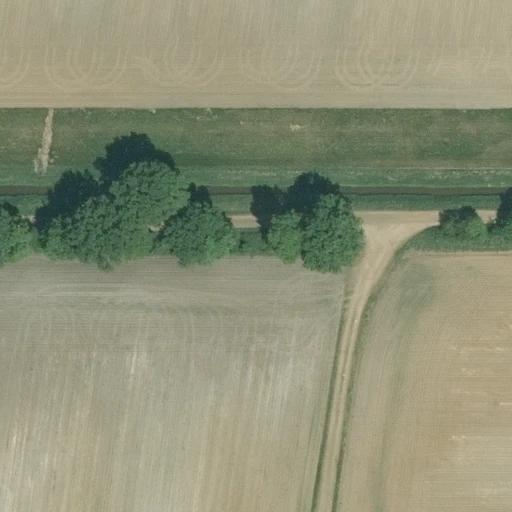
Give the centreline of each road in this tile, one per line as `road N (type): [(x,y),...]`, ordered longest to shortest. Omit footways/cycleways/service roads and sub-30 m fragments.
road 1 (track): [(511,218),(0,217)]
road 2 (track): [(412,218),(364,278),(329,511)]
